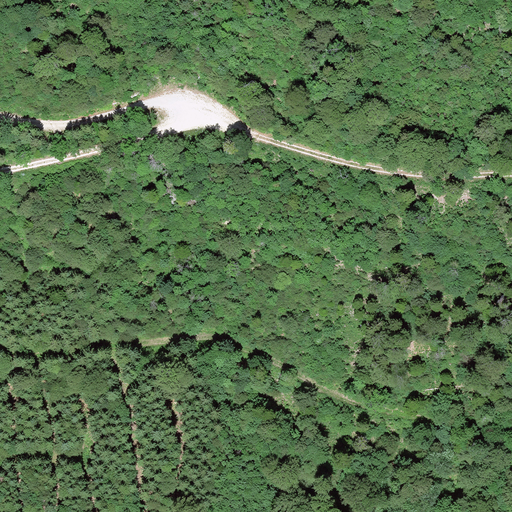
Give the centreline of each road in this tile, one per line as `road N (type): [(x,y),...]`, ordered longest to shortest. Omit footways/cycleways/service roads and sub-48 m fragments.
road 1 (track): [(511,175),(358,169),(175,103),(52,125),(0,118)]
road 2 (track): [(218,123),(0,174)]
